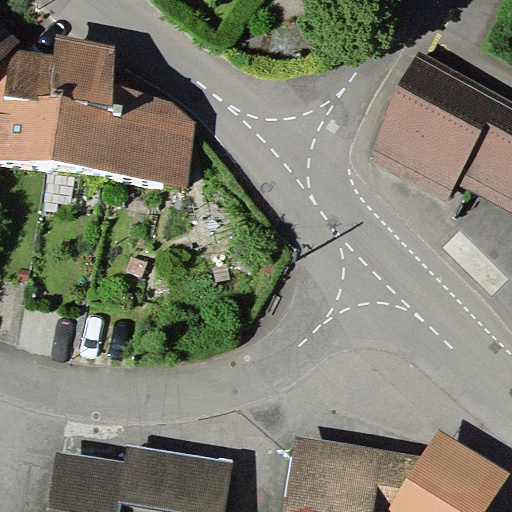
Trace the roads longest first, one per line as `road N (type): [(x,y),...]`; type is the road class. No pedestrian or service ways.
road 1 (residential): [(0,363),(94,399),(208,396),(287,359),(380,279)]
road 2 (tertiary): [(279,160),(218,95),(89,0)]
road 3 (residential): [(279,160),(355,77),(402,0)]
road 4 (tertiary): [(511,400),(380,279)]
road 5 (tertiary): [(380,279),(279,160)]
